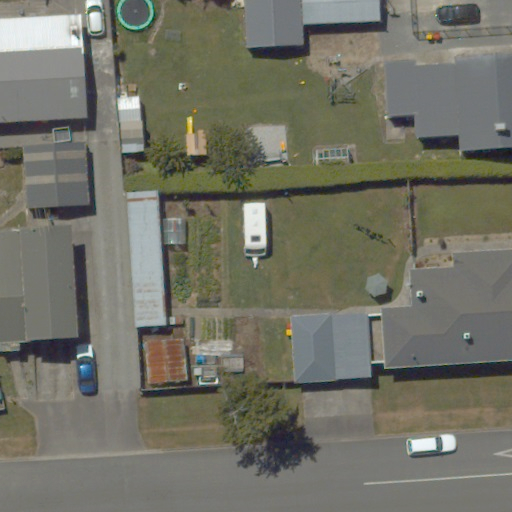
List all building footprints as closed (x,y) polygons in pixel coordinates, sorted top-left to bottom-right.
[(381,0),(242,0),(244,52),(306,49),(305,25),(382,22),(381,0)] [(81,17),(0,20),(0,128),(86,124),(81,17)] [(511,53),(383,57),(385,117),(415,116),(416,137),(458,136),(459,151),(511,149),(511,53)] [(89,141),(22,145),(25,205),(92,202),(89,141)] [(160,196),(125,197),(128,330),(163,329),(160,196)] [(18,238),(22,347),(95,345),(91,236),(18,238)] [(0,348),(22,347),(18,238),(0,238),(0,348)] [(374,312),(376,366),(511,359),(511,243),(459,246),(460,264),(417,266),(419,310),(374,312)] [(376,366),(374,312),(289,316),(290,385),(377,382),(376,366)]
